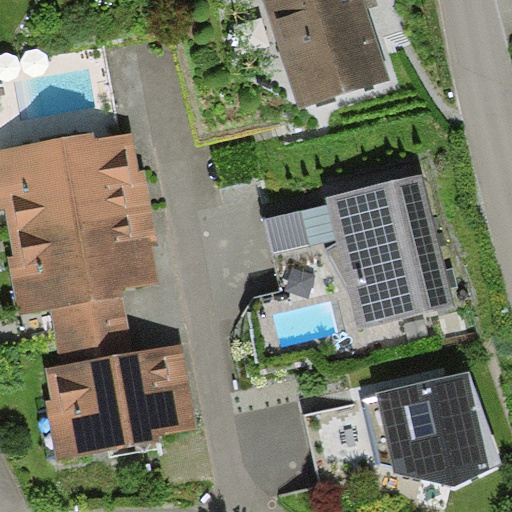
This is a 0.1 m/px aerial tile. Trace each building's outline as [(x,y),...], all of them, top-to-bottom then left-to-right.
[(394,91),(365,0),(265,0),(304,120),(394,91)] [(149,214),(136,138),(0,162),(0,225),(3,240),(149,214)] [(277,266),(341,251),(363,343),(461,319),(428,184),(267,224),(277,266)] [(162,289),(149,214),(3,240),(16,315),(54,309),(65,372),(136,359),(125,296),(162,289)] [(136,359),(65,372),(42,376),(58,464),(201,438),(186,350),(136,359)] [(471,388),(382,405),(397,480),(458,494),(488,477),(471,388)] [(317,479),(297,399),(243,413),(263,493),(317,479)]
